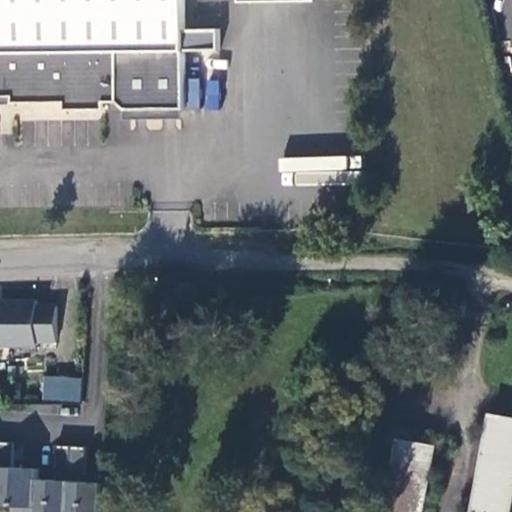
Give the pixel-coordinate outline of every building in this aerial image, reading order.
[(0,0),(0,96),(11,96),(11,103),(63,101),(64,109),(104,108),(104,101),(117,100),(125,107),(184,106),(183,48),(218,47),(217,25),(182,26),(181,0),(0,0)] [(38,305),(38,301),(0,301),(0,344),(38,345),(38,341),(58,341),(58,305),(38,305)] [(63,384),(62,406),(82,408),(84,383),(64,381),(63,384)] [(45,383),(44,404),(62,406),(63,384),(45,383)] [(511,511),(511,509),(511,422),(493,419),(477,511),(511,511)] [(13,445),(0,444),(0,507),(10,508),(9,511),(34,511),(37,481),(37,471),(12,470),(13,445)] [(424,511),(435,451),(402,446),(389,511),(424,511)] [(67,511),(71,448),(55,447),(54,475),(60,476),(59,483),(37,481),(34,511),(67,511)] [(85,477),(86,449),(71,448),(67,511),(100,511),(102,485),(79,484),(79,477),(85,477)]
